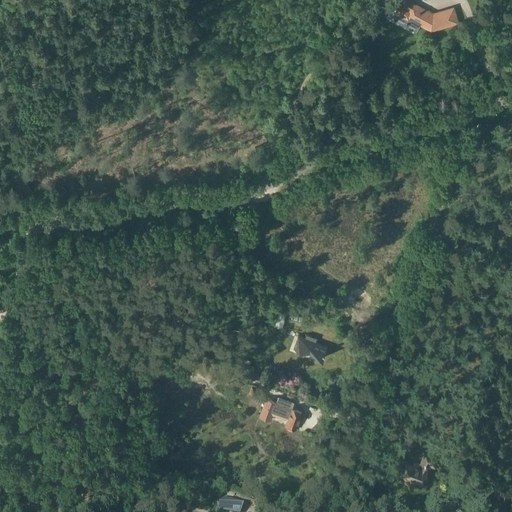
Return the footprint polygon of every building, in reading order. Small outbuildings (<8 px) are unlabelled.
[(395,14),(411,22),(412,20),(431,30),(457,22),(453,9),(433,15),(427,12),(428,12),(406,0),(404,3),(402,2),(395,14)] [(286,310),(279,308),(275,326),(282,328),(286,310)] [(293,348),(319,357),(323,359),(328,346),(316,341),(317,339),(318,339),(318,338),(306,334),(306,335),(305,338),(298,335),(297,337),(293,348)] [(252,385),(249,392),(262,397),(265,390),(252,385)] [(274,414),(289,420),(287,426),(297,430),(303,412),(293,409),(278,403),(268,399),(261,417),(271,420),(274,414)] [(420,469),(407,464),(402,476),(423,483),(428,472),(429,472),(431,468),(436,469),(439,460),(438,459),(439,456),(428,452),(427,455),(425,455),(420,469)] [(226,496),(221,505),(234,511),(241,511),(245,506),(226,496)] [(179,511),(176,502),(168,504),(170,511),(179,511)]
